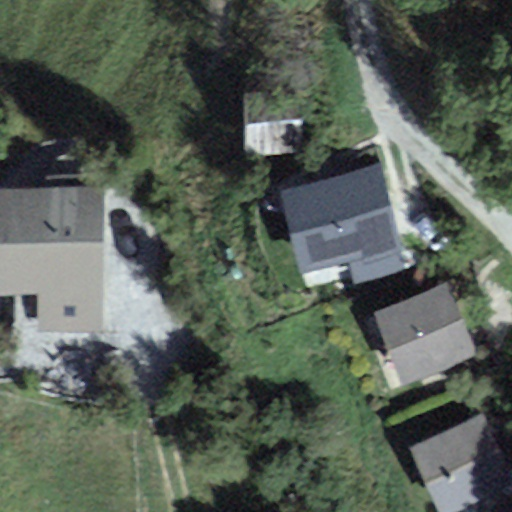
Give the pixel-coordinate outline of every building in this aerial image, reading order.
[(300,78),(231,84),(238,155),(306,149),(300,78)] [(387,168),(265,194),(284,279),(405,254),(387,168)] [(115,190),(12,185),(8,292),(52,293),(50,336),(109,339),(115,190)] [(467,278),(368,316),(396,388),(495,351),(467,278)] [(508,481),(481,425),(420,454),(448,510),(508,481)]
